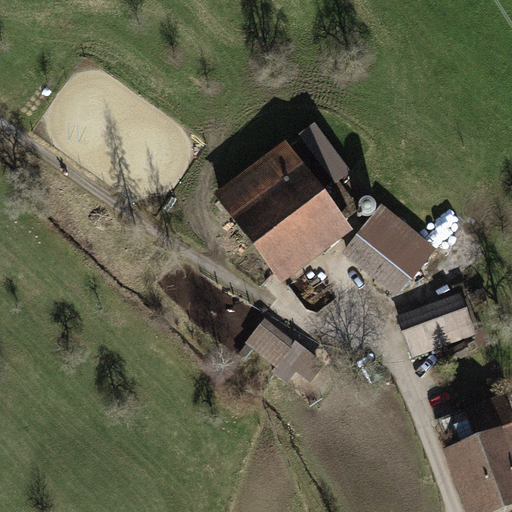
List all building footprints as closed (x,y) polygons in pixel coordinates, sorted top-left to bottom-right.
[(335,184),(351,172),(315,124),(299,136),(335,184)] [(213,197),(282,287),(354,232),(285,143),(213,197)] [(436,249),(382,206),(342,255),(397,298),(436,249)] [(307,308),(333,297),(327,283),(301,295),(307,308)] [(477,339),(459,295),(399,319),(417,364),(477,339)] [(245,344),(275,368),(271,373),(287,385),(296,373),(311,384),(325,365),(295,342),(295,343),(264,320),(245,344)] [(482,449),(451,460),(469,511),(511,511),(511,411),(507,396),(469,410),(482,449)]
